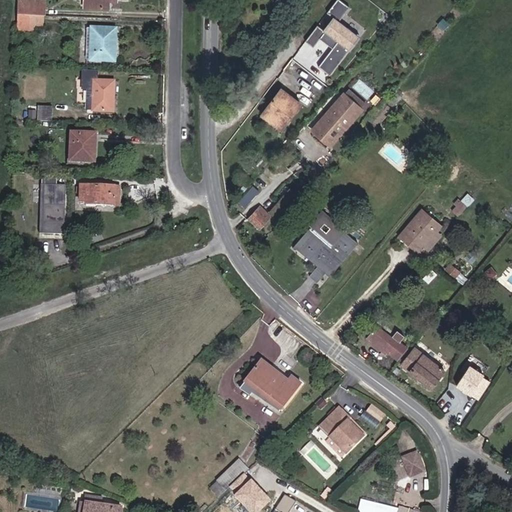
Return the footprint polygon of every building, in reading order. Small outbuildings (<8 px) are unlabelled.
[(35,27),(35,16),(44,16),(45,16),(45,1),(36,1),(36,7),(28,7),(28,1),(18,0),(17,16),(16,34),(35,34),(35,27)] [(117,1),(116,0),(84,0),(84,8),(103,8),(103,1),(109,1),(117,1)] [(351,9),(338,0),(337,0),(329,13),(335,17),(324,31),(318,27),(308,41),(313,46),(318,39),(332,49),(320,66),(333,75),(360,37),(340,23),(351,9)] [(44,27),(44,16),(35,16),(35,27),(44,27)] [(115,62),(116,28),(91,28),(90,60),(90,61),(115,62)] [(113,112),(114,81),(98,80),(98,71),(83,70),(82,89),(87,89),(87,110),(91,110),(91,111),(113,112)] [(281,130),(301,104),(281,89),(261,115),(281,130)] [(345,93),(316,127),(334,142),(362,107),(345,93)] [(371,115),(383,102),(380,99),(368,113),(371,115)] [(375,126),(391,110),(383,102),(378,108),(375,112),(372,115),(368,120),(371,122),(375,126)] [(52,121),(52,107),(38,106),(38,121),(52,121)] [(371,131),(375,126),(371,122),(366,127),(371,131)] [(95,162),(96,133),(71,132),(69,161),(95,162)] [(24,198),(24,188),(26,188),(26,173),(12,172),(12,197),(24,198)] [(43,180),(41,233),(66,234),(67,181),(43,180)] [(119,205),(119,187),(80,186),(80,202),(85,202),(85,204),(119,205)] [(247,208),(255,201),(248,194),(240,202),(247,208)] [(458,215),(466,207),(458,200),(455,203),(457,206),(453,210),(458,215)] [(259,229),(271,216),(267,212),(261,206),(248,220),(255,226),(259,229)] [(436,232),(441,226),(421,210),(402,233),(411,240),(408,244),(419,253),(421,250),(425,254),(441,236),(436,232)] [(329,274),(357,242),(323,213),(295,245),(318,265),(309,276),(317,283),(326,272),(329,274)] [(411,240),(402,233),(399,236),(408,244),(411,240)] [(461,272),(451,264),(446,270),(456,278),(461,272)] [(497,274),(491,268),(485,273),(490,279),(497,274)] [(429,283),(436,274),(431,270),(423,279),(429,283)] [(399,342),(403,336),(397,331),(392,338),(374,323),(366,332),(370,335),(366,339),(383,352),(385,350),(387,352),(397,360),(407,348),(399,342)] [(445,371),(415,347),(400,365),(431,389),(445,371)] [(288,381),(261,361),(246,381),(282,409),(300,384),(291,377),(288,381)] [(491,380),(470,367),(457,387),(478,400),(491,380)] [(326,404),(321,399),(316,404),(321,409),(326,404)] [(382,427),(388,411),(371,405),(365,420),(382,427)] [(363,436),(352,425),(350,427),(346,422),(347,420),(349,418),(338,408),(319,427),(330,438),(346,454),(363,436)] [(346,454),(330,438),(325,442),(341,458),(346,454)] [(425,471),(418,455),(416,452),(402,457),(410,477),(425,471)] [(215,493),(244,464),(238,458),(217,480),(209,487),(215,493)] [(225,489),(248,468),(244,464),(215,493),(218,496),(225,489)] [(250,479),(244,474),(230,487),(235,493),(233,495),(250,511),(258,511),(272,499),(251,478),(250,479)] [(327,497),(331,491),(327,488),(323,494),(327,497)] [(120,511),(121,507),(102,504),(103,498),(85,495),(82,511),(120,511)] [(287,511),(295,501),(285,495),(275,510),(278,511),(287,511)] [(411,511),(398,508),(398,510),(362,501),(360,511),(411,511)]
